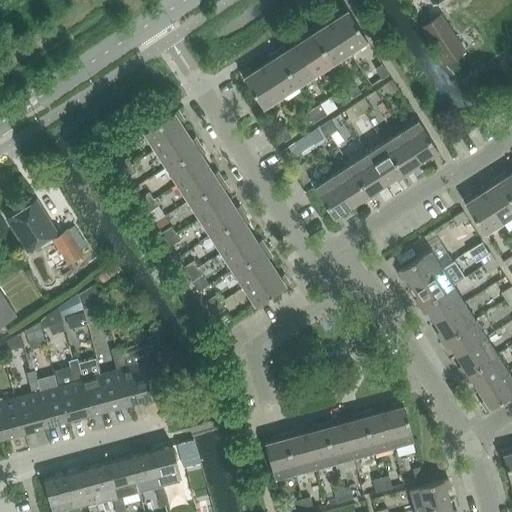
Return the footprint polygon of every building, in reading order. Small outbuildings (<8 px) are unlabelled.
[(339,16),(330,22),(350,52),(367,41),(346,7),(337,12),(339,16)] [(422,27),(448,67),(468,54),(441,14),(422,27)] [(350,52),(330,22),(321,28),(319,24),(311,29),(332,63),(350,52)] [(332,63),(311,29),(303,34),(305,38),(296,44),(315,74),(332,63)] [(315,74),(296,44),(287,50),(284,46),(276,51),(298,85),(315,74)] [(298,85),(276,51),(268,56),(271,60),(261,66),(281,96),(298,85)] [(382,79),(389,74),(382,64),(375,69),(382,79)] [(261,66),(252,72),(250,68),(241,74),(263,108),(281,96),(261,66)] [(392,79),(385,84),(391,94),(399,90),(392,79)] [(348,87),(354,97),(361,92),(355,82),(348,87)] [(354,97),(348,87),(340,91),(347,102),(354,97)] [(357,102),(364,112),(371,107),(365,97),(357,102)] [(364,112),(357,102),(350,107),(357,117),(364,112)] [(313,109),(320,119),(327,114),(321,104),(313,109)] [(320,119),(313,109),(306,114),(313,124),(320,119)] [(155,149),(185,130),(180,121),(183,119),(178,110),(144,132),(155,149)] [(323,124),(329,134),(337,130),(330,119),(323,124)] [(400,131),(420,161),(429,155),(431,159),(440,154),(418,120),(400,131)] [(329,134),(323,124),(316,129),(322,139),(329,134)] [(286,127),(278,131),(285,142),(292,137),(286,127)] [(185,130),(155,149),(166,167),(200,145),(195,137),(191,139),(185,130)] [(383,142),(405,176),(413,171),(410,167),(420,161),(400,131),(383,142)] [(295,142),(288,147),(295,157),(302,152),(295,142)] [(405,176),(383,142),(366,153),(385,183),(395,178),(397,181),(405,176)] [(177,184),(207,164),(202,155),(205,153),(200,145),(166,167),(177,184)] [(385,183),(366,153),(349,165),(371,198),(379,193),(376,189),(385,183)] [(122,172),(132,165),(127,159),(118,165),(122,172)] [(188,201),(222,179),(217,171),(213,174),(207,164),(177,184),(188,201)] [(132,165),(122,172),(126,178),(136,172),(132,165)] [(332,176),(351,206),(360,200),(363,203),(371,198),(349,165),(332,176)] [(511,172),(508,175),(506,172),(498,177),(511,199),(511,172)] [(332,176),(314,187),(336,221),(344,215),(342,212),(351,206),(332,176)] [(511,215),(511,199),(498,177),(490,182),(492,186),(483,192),(502,222),(511,215)] [(199,218),(230,199),(224,190),(227,187),(222,179),(188,201),(199,218)] [(485,233),(502,222),(483,192),(474,198),(471,194),(463,199),(485,233)] [(144,206),(154,200),(150,193),(140,200),(144,206)] [(7,218),(27,250),(58,231),(38,199),(7,218)] [(211,235),(244,214),(239,206),(235,208),(230,199),(199,218),(211,235)] [(154,200),(144,206),(149,213),(159,207),(154,200)] [(463,211),(453,218),(457,225),(468,218),(463,211)] [(222,253),(252,233),(246,224),(249,222),(244,214),(211,235),(222,253)] [(166,240),(177,234),(172,227),(162,233),(166,240)] [(68,263),(83,253),(68,229),(53,239),(61,251),(68,263)] [(233,270),(266,248),(261,240),(258,242),(252,233),(222,253),(233,270)] [(177,234),(166,240),(171,247),(181,241),(177,234)] [(244,287),(274,268),(268,258),(271,256),(266,248),(233,270),(244,287)] [(412,287),(442,268),(431,250),(397,271),(402,280),(406,278),(412,287)] [(61,251),(52,256),(60,268),(68,263),(61,251)] [(483,265),(493,258),(489,252),(479,258),(483,265)] [(493,258),(483,265),(488,272),(498,265),(493,258)] [(188,275),(198,268),(194,261),(184,268),(188,275)] [(113,264),(95,277),(100,284),(118,272),(113,264)] [(198,268),(188,275),(193,282),(203,275),(198,268)] [(274,268),(244,287),(255,305),(289,283),(283,274),(280,277),(274,268)] [(442,268),(412,287),(418,296),(414,298),(419,306),(453,285),(442,268)] [(96,282),(78,293),(82,308),(82,309),(102,302),(96,282)] [(434,321),(464,302),(453,285),(419,306),(425,314),(428,312),(434,321)] [(506,300),(511,295),(511,287),(501,293),(506,300)] [(0,325),(3,324),(16,315),(0,291),(0,325)] [(78,293),(59,306),(61,314),(82,308),(78,293)] [(210,309),(220,303),(216,296),(206,302),(210,309)] [(441,341),(475,319),(464,302),(434,321),(440,330),(436,333),(441,341)] [(220,303),(210,309),(215,316),(225,310),(220,303)] [(58,306),(45,315),(45,316),(48,326),(63,321),(58,306)] [(486,336),(475,319),(441,341),(447,349),(450,346),(456,356),(486,336)] [(39,322),(25,330),(31,349),(45,345),(39,322)] [(497,353),(486,336),(456,356),(462,365),(458,367),(464,375),(497,353)] [(123,357),(114,360),(117,370),(121,369),(130,402),(152,396),(146,376),(158,373),(151,346),(122,354),(123,357)] [(123,357),(122,354),(120,347),(111,349),(114,360),(123,357)] [(497,353),(464,375),(469,383),(472,381),(478,390),(508,371),(497,353)] [(80,369),(77,358),(69,361),(71,368),(71,371),(80,369)] [(100,374),(97,375),(94,365),(80,369),(71,371),(74,381),(79,380),(88,414),(109,408),(100,374)] [(57,386),(67,419),(88,414),(79,380),(74,381),(71,371),(71,368),(55,372),(59,386),(57,386)] [(117,370),(100,374),(109,408),(130,402),(121,369),(117,370)] [(38,380),(35,370),(26,372),(29,383),(38,380)] [(478,390),(484,399),(481,401),(486,410),(511,393),(511,376),(508,371),(478,390)] [(57,386),(54,376),(38,380),(29,383),(32,393),(36,392),(45,425),(67,419),(57,386)] [(173,379),(158,383),(160,390),(175,386),(173,379)] [(24,431),(45,425),(36,392),(32,393),(15,398),(24,431)] [(0,426),(3,437),(24,431),(15,398),(0,401),(0,426)] [(395,408),(384,411),(393,446),(414,440),(403,401),(393,404),(395,408)] [(393,446),(384,411),(373,414),(372,410),(363,412),(373,451),(393,446)] [(373,451),(363,412),(354,415),(355,419),(345,422),(354,456),(373,451)] [(354,456),(345,422),(334,425),(333,421),(324,423),(334,462),(354,456)] [(334,462),(324,423),(315,426),(316,430),(305,433),(314,467),(334,462)] [(314,467),(305,433),(295,436),(293,431),(284,434),(295,472),(314,467)] [(284,434),(275,436),(276,441),(265,444),(274,478),(295,472),(284,434)] [(151,451),(160,484),(155,485),(158,495),(167,493),(164,483),(181,478),(172,445),(151,451)] [(511,449),(511,448),(502,450),(511,488),(511,449)] [(138,490),(155,485),(160,484),(151,451),(129,456),(138,490)] [(122,494),(138,490),(129,456),(108,462),(117,496),(122,494)] [(122,494),(117,496),(108,462),(87,468),(96,501),(113,497),(115,507),(124,504),(122,494)] [(416,481),(424,479),(421,467),(413,469),(416,481)] [(79,506),(96,501),(87,468),(66,474),(75,507),(79,506)] [(80,511),(79,506),(75,507),(66,474),(44,480),(52,511),(56,511),(70,508),(71,511),(80,511)] [(381,478),(384,490),(392,488),(389,476),(381,478)] [(384,490),(381,478),(373,480),(376,492),(384,490)] [(449,500),(446,489),(451,488),(448,478),(409,489),(415,509),(449,500)] [(342,489),(345,500),(353,498),(350,486),(342,489)] [(345,500),(342,489),(334,491),(337,503),(345,500)] [(167,493),(158,495),(161,506),(170,503),(167,493)] [(302,500),(305,511),(313,509),(310,497),(302,500)] [(302,511),(305,511),(302,500),(294,502),(297,511),(302,511)] [(415,511),(457,511),(456,509),(452,510),(449,500),(415,509),(415,511)]
